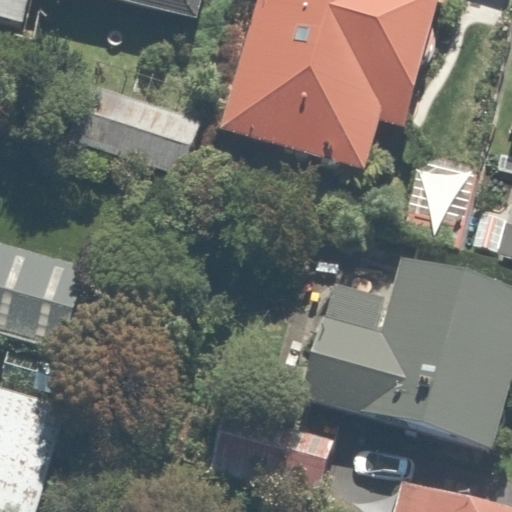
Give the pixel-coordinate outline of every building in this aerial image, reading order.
[(26,0),(0,0),(0,26),(22,30),(26,0)] [(85,0),(205,31),(213,0),(85,0)] [(271,0),(230,143),(392,190),(446,0),(271,0)] [(210,129),(63,89),(48,144),(195,184),(210,129)] [(476,173),(414,173),(414,253),(476,254),(476,173)] [(511,211),(500,261),(511,263),(511,211)] [(0,248),(0,349),(117,375),(138,279),(0,248)] [(511,411),(511,297),(403,270),(395,303),(339,289),(308,411),(500,460),(511,411)] [(43,511),(75,417),(0,392),(0,511),(43,511)] [(332,511),(343,447),(224,428),(212,504),(260,511),(332,511)] [(485,511),(401,492),(396,511),(485,511)]
